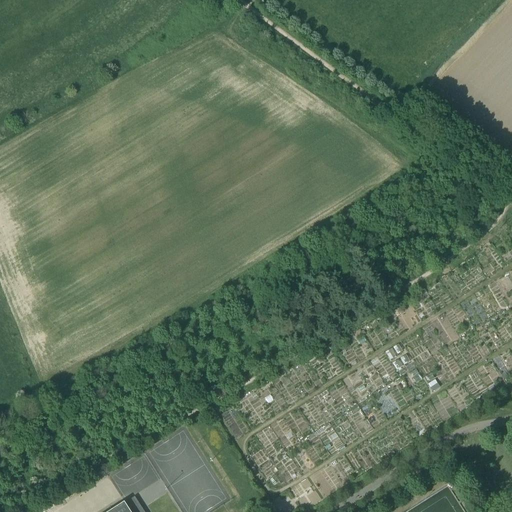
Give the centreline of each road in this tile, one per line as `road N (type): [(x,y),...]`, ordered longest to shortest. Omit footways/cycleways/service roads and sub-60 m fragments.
road 1 (track): [(511,208),(387,299),(16,511)]
road 2 (track): [(448,155),(400,202),(247,303),(196,322),(100,386),(0,435)]
road 3 (track): [(511,202),(237,0)]
